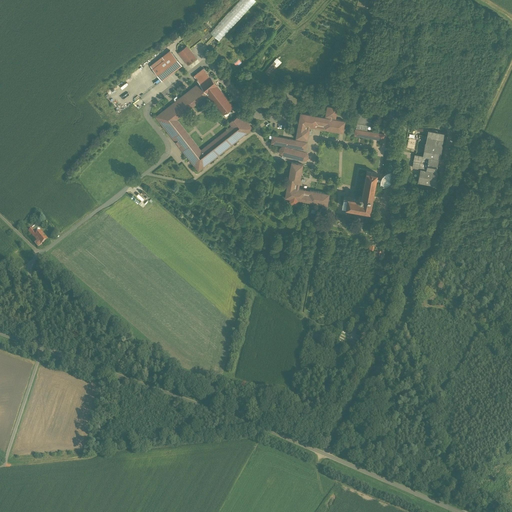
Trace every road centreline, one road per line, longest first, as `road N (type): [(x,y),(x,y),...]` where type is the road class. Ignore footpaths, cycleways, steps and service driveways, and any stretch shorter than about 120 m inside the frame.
road 1 (unclassified): [(368,0),(344,94),(272,87),(245,99),(204,64),(149,106),(167,156),(30,269),(39,348)]
road 2 (unclassified): [(467,509),(39,348)]
road 3 (track): [(0,465),(43,349)]
